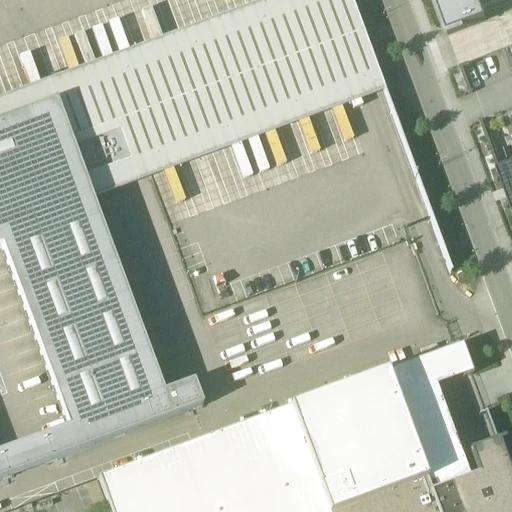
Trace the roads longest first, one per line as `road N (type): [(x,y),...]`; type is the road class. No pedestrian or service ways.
road 1 (unknown): [(61,478),(481,323)]
road 2 (unclassified): [(394,0),(511,311)]
road 3 (unknown): [(335,0),(395,170)]
road 4 (unknown): [(395,170),(229,235)]
road 5 (unknown): [(481,323),(442,277),(395,170)]
